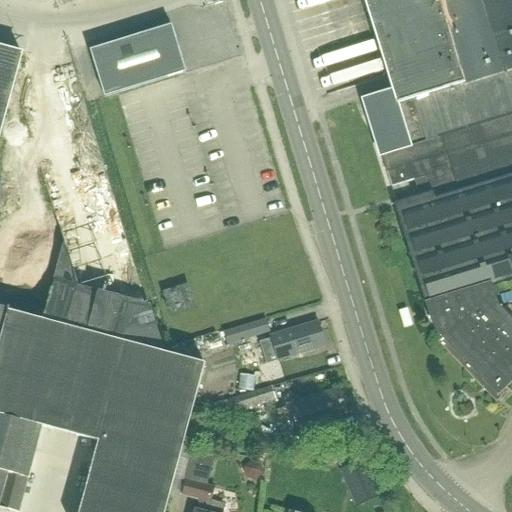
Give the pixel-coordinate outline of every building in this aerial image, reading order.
[(394,205),(425,306),(428,316),(437,335),(442,340),(495,396),(511,380),(511,322),(497,306),(489,286),(511,279),(511,0),(363,0),(392,93),(363,102),(380,158),(382,157),(391,188),(425,177),(431,194),(394,205)] [(88,51),(103,98),(184,73),(169,27),(88,51)] [(0,507),(15,511),(18,511),(41,427),(98,442),(78,511),(164,511),(171,488),(204,365),(164,354),(149,307),(146,306),(53,282),(43,319),(0,307),(0,129),(20,54),(0,48),(0,507)] [(169,314),(193,307),(187,286),(163,293),(169,314)] [(230,345),(272,333),(268,320),(226,332),(230,345)] [(270,337),(271,340),(259,343),(266,366),(325,348),(317,322),(270,337)] [(241,378),(239,390),(252,391),(253,379),(241,378)] [(299,427),(345,413),(337,390),(291,404),(299,427)] [(310,447),(334,441),(331,430),(307,436),(310,447)] [(221,511),(223,505),(211,502),(214,488),(207,486),(214,458),(192,452),(181,496),(199,500),(196,511),(191,511),(190,511),(221,511)] [(353,487),(371,479),(363,461),(345,469),(353,487)] [(251,463),(244,469),(246,478),(255,480),(262,474),(260,465),(251,463)] [(297,511),(303,491),(284,485),(281,497),(286,498),(283,510),(289,511),(297,511)]
